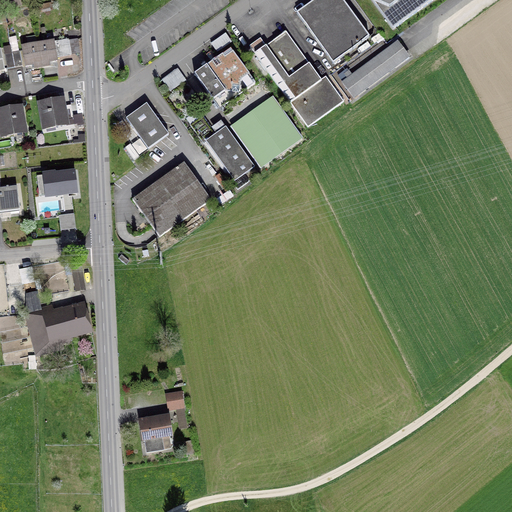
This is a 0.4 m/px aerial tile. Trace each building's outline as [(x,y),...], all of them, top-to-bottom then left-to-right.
[(314,0),(296,14),(332,65),(368,38),(340,0),(314,0)] [(370,0),(392,30),(433,0),(370,0)] [(48,4),(32,8),(33,13),(49,9),(48,4)] [(254,55),(307,128),(343,103),(325,78),(320,81),(285,33),(254,55)] [(217,50),(230,41),(225,34),(212,43),(217,50)] [(52,42),(36,45),(40,68),(48,66),(47,63),(56,61),(55,58),(70,55),(67,40),(53,43),(52,42)] [(397,43),(340,84),(348,96),(353,99),(405,60),(401,55),(404,52),(397,43)] [(40,68),(36,45),(21,48),(25,67),(33,65),(34,69),(40,68)] [(254,84),(230,49),(193,75),(218,110),(254,84)] [(11,53),(11,54),(14,68),(21,67),(19,52),(11,53)] [(14,68),(11,54),(4,55),(6,69),(14,68)] [(183,82),(176,73),(163,83),(170,92),(183,82)] [(302,138),(273,97),(232,126),(261,167),(302,138)] [(43,126),(72,121),(70,106),(62,107),(61,102),(54,104),(53,102),(52,101),(51,101),(50,101),(48,101),(47,102),(47,105),(39,106),(43,126)] [(168,135),(146,105),(125,119),(147,150),(168,135)] [(0,113),(0,133),(23,130),(20,110),(12,111),(12,110),(11,109),(9,108),(8,108),(7,109),(6,110),(5,113),(0,113)] [(248,182),(244,176),(254,169),(225,128),(214,135),(201,117),(189,126),(202,144),(204,142),(234,183),(232,184),(237,190),(248,182)] [(183,163),(131,201),(158,238),(210,201),(183,163)] [(50,186),(51,196),(75,193),(73,174),(53,176),(53,175),(36,177),(37,188),(50,186)] [(0,214),(9,213),(9,210),(19,209),(16,188),(7,189),(7,188),(6,188),(6,189),(0,189),(0,214)] [(78,260),(70,261),(75,291),(83,290),(78,260)] [(53,316),(51,307),(30,313),(41,353),(51,351),(49,342),(89,332),(89,334),(91,333),(83,304),(81,304),(81,305),(74,307),(75,310),(53,316)] [(182,395),(169,397),(172,411),(184,410),(182,395)] [(170,437),(167,417),(140,421),(143,442),(144,442),(146,453),(163,451),(161,438),(170,437)]
